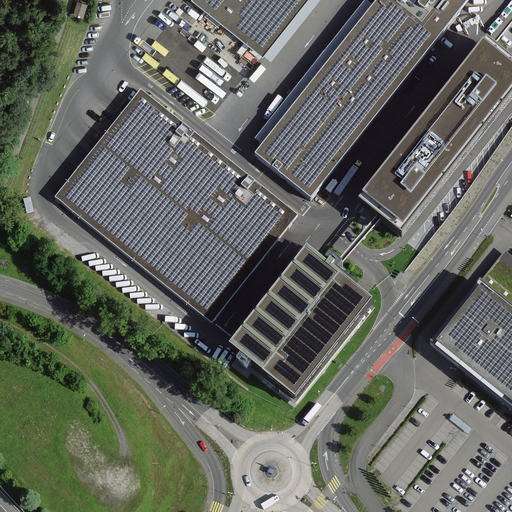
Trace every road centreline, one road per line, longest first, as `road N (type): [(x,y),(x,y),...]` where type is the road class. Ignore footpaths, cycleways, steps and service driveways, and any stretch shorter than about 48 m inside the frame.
road 1 (secondary): [(381,340),(511,169)]
road 2 (track): [(0,320),(60,353),(91,383),(119,432),(118,475)]
road 3 (track): [(69,0),(0,188)]
road 4 (unclassified): [(0,284),(100,330),(163,380)]
road 5 (unclassified): [(379,511),(362,488),(359,460),(402,395),(403,367)]
road 6 (unclassified): [(163,380),(173,409),(213,461),(215,511)]
